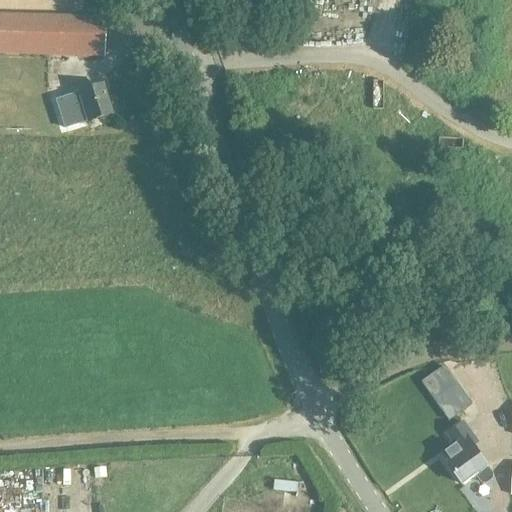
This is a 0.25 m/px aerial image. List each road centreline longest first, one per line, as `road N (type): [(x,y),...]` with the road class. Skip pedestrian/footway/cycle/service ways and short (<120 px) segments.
road 1 (unclassified): [(376,511),(312,409),(153,0)]
road 2 (track): [(312,409),(259,434),(0,460)]
road 3 (track): [(312,409),(424,365),(511,344)]
